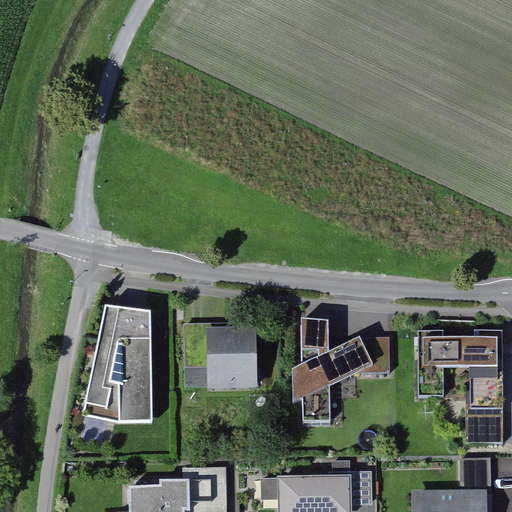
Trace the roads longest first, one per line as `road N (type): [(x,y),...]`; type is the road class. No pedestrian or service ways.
road 1 (residential): [(0,231),(88,256),(211,274),(511,293)]
road 2 (track): [(88,256),(83,182),(105,89),(148,0)]
